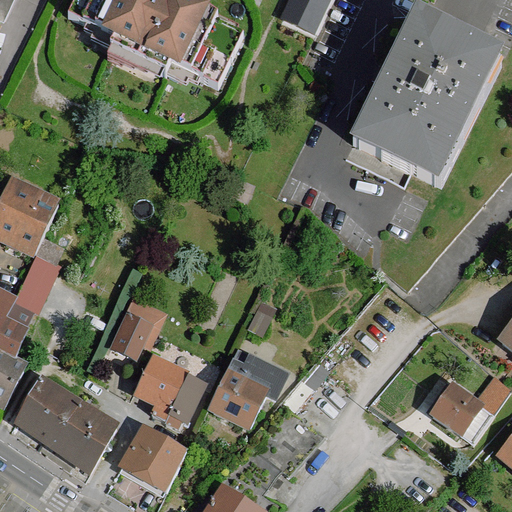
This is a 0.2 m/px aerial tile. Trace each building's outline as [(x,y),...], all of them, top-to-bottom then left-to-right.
[(0,0),(0,24),(3,26),(15,0),(0,0)] [(77,0),(69,19),(116,43),(112,54),(169,79),(172,70),(220,92),(244,39),(217,25),(199,9),(182,0),(179,0),(177,5),(171,2),(166,0),(77,0)] [(324,35),(335,0),(295,0),(288,22),(324,35)] [(420,25),(356,155),(440,196),(504,66),(420,25)] [(257,190),(244,184),(237,199),(250,205),(257,190)] [(56,208),(13,188),(0,217),(0,245),(32,260),(33,258),(42,238),(56,208)] [(36,259),(55,268),(64,249),(42,238),(33,258),(36,259)] [(16,301),(6,324),(23,333),(32,314),(37,316),(59,270),(55,268),(36,259),(16,301)] [(16,301),(0,293),(0,358),(14,366),(29,336),(23,333),(6,324),(16,301)] [(134,304),(112,354),(136,364),(144,348),(150,350),(164,318),(134,304)] [(259,314),(250,332),(263,339),(272,320),(259,314)] [(511,331),(502,344),(511,351),(511,331)] [(24,371),(14,366),(0,358),(0,408),(3,410),(24,371)] [(191,381),(151,362),(134,397),(161,410),(156,420),(169,426),(171,424),(189,385),(191,381)] [(231,367),(210,412),(249,431),(264,399),(275,404),(286,381),(250,364),(245,374),(231,367)] [(510,393),(495,380),(478,404),(494,417),(510,393)] [(206,393),(189,385),(171,424),(188,432),(206,393)] [(44,387),(18,428),(89,478),(116,431),(44,387)] [(463,439),(482,412),(454,393),(435,420),(463,439)] [(145,435),(121,475),(164,500),(185,458),(145,435)] [(511,447),(501,461),(511,470),(511,447)] [(249,511),(222,494),(210,511),(249,511)]
